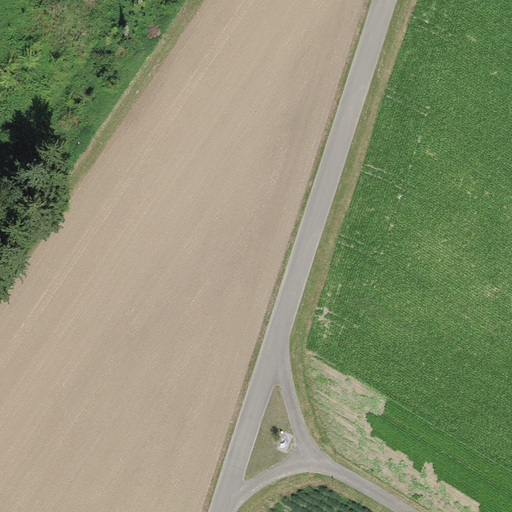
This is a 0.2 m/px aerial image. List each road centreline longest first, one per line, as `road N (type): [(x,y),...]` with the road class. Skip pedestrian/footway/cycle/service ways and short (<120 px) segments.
road 1 (unclassified): [(387,0),(218,511)]
road 2 (track): [(393,511),(247,419)]
